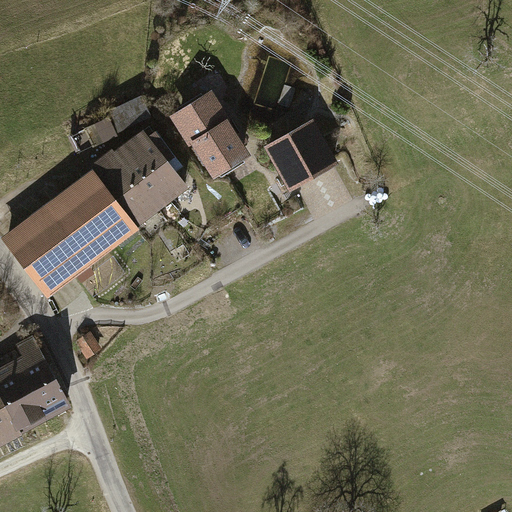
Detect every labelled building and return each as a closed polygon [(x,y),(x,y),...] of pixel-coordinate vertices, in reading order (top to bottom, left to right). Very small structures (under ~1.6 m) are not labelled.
[(211,86),(167,113),(185,142),(188,140),(212,179),(250,155),(243,145),(248,142),(241,130),(236,133),(226,117),(229,115),(211,86)] [(141,95),(108,112),(117,130),(150,113),(141,95)] [(311,117),(263,145),(289,191),(338,163),(311,117)] [(92,164),(138,224),(187,186),(176,172),(183,166),(154,128),(147,133),(141,126),(92,164)] [(0,234),(0,236),(45,295),(138,224),(92,164),(0,234)] [(248,167),(239,168),(240,176),(249,175),(248,167)] [(76,342),(87,360),(102,350),(90,332),(76,342)] [(0,395),(19,432),(69,407),(32,334),(15,343),(20,352),(0,362),(0,395)] [(0,441),(19,432),(0,395),(0,441)]
